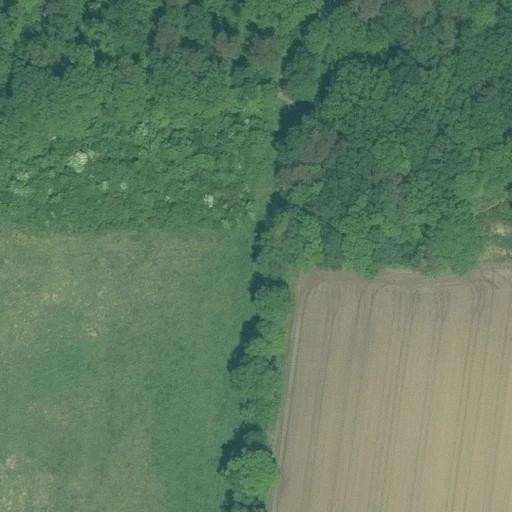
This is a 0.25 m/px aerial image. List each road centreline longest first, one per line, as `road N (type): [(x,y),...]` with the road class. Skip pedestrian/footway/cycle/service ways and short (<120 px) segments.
road 1 (track): [(297,89),(0,91)]
road 2 (track): [(404,193),(355,215),(289,221),(303,126),(297,89)]
